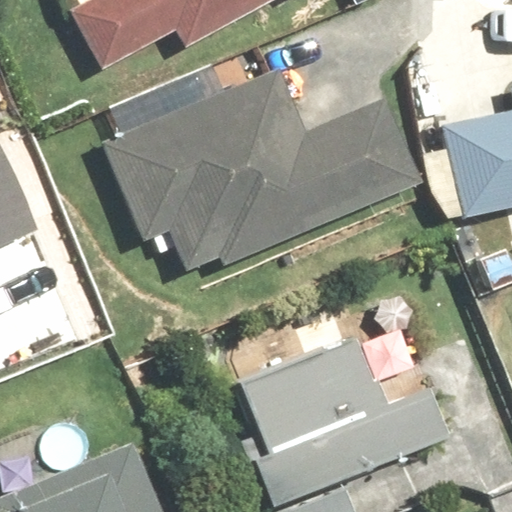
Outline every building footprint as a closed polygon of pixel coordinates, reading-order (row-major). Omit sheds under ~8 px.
[(91,87),(284,0),(96,0),(59,17),(91,87)] [(276,83),(91,153),(130,252),(160,241),(180,292),(405,206),(370,115),(299,143),(276,83)] [(417,134),(437,229),(511,212),(511,91),(498,94),(502,116),(417,134)] [(0,246),(18,239),(0,192),(0,246)] [(204,390),(250,511),(282,511),(445,451),(423,394),(376,412),(347,336),(204,390)] [(143,511),(119,449),(0,494),(0,511),(143,511)]
